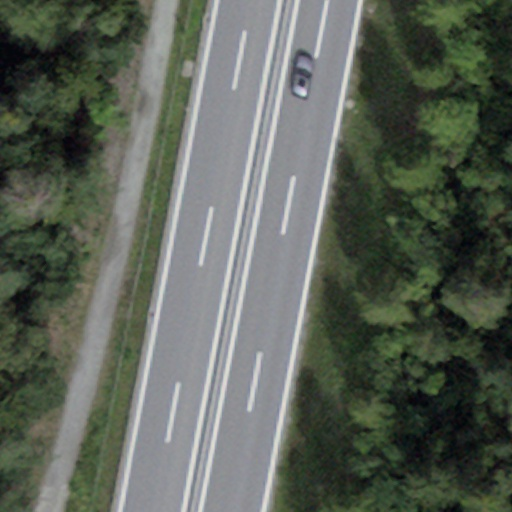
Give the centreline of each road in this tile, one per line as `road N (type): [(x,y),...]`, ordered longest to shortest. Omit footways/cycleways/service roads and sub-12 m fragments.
road 1 (trunk): [(229,511),(326,0)]
road 2 (trunk): [(250,0),(153,511)]
